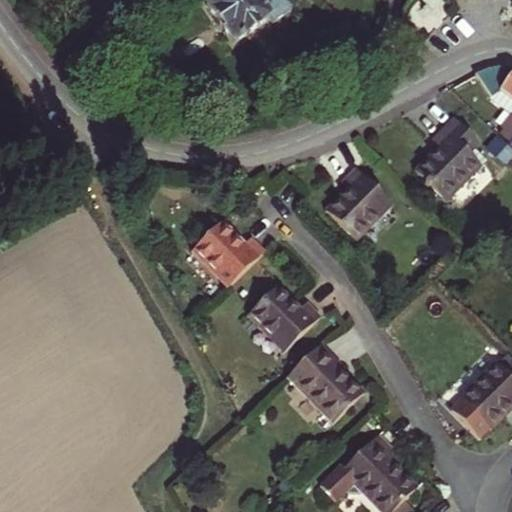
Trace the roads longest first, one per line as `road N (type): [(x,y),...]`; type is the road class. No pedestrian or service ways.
road 1 (residential): [(489,49),(264,154),(163,154),(100,128)]
road 2 (residential): [(493,509),(449,465),(329,266),(270,210)]
road 3 (unclassified): [(0,207),(100,128)]
road 4 (residential): [(41,77),(141,0)]
